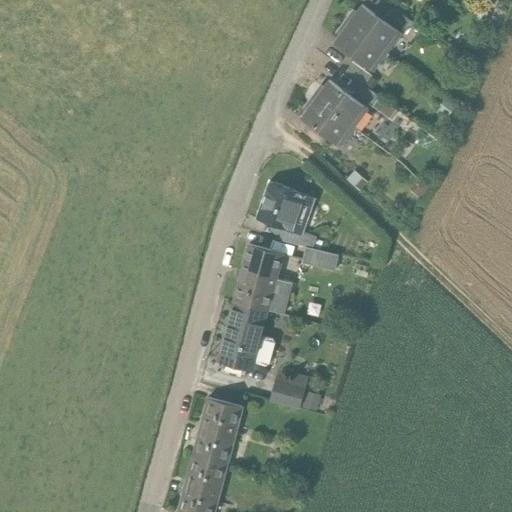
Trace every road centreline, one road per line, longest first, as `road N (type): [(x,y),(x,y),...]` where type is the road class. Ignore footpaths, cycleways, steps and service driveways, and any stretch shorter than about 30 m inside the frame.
road 1 (residential): [(148,511),(270,115),(317,0)]
road 2 (track): [(511,344),(270,115)]
